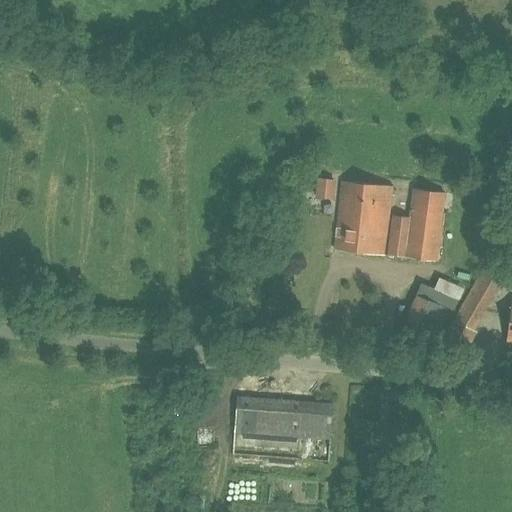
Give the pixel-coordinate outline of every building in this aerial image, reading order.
[(317,178),(315,196),(333,199),(335,179),(317,178)] [(333,250),(385,256),(393,185),(340,181),(333,250)] [(413,188),(409,217),(393,215),(386,255),(438,261),(444,214),(443,214),(445,192),(413,188)] [(468,295),(488,305),(503,280),(482,268),(468,295)] [(430,346),(446,307),(416,294),(399,333),(430,346)] [(452,321),(440,348),(464,357),(476,331),(452,321)] [(233,455),(251,457),(329,463),(333,403),(236,397),(233,455)]
